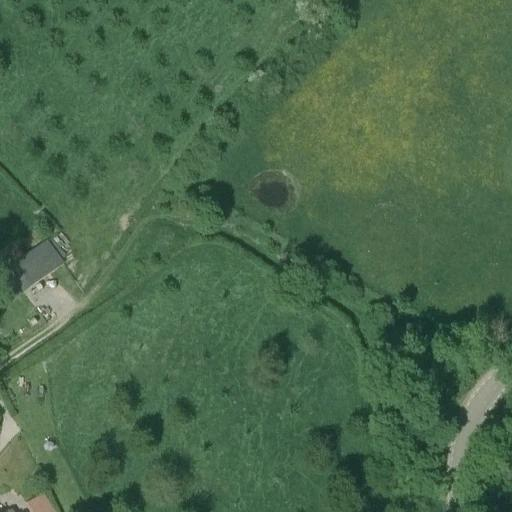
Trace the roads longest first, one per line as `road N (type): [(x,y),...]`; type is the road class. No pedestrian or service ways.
road 1 (track): [(0,364),(90,296),(148,218),(208,229)]
road 2 (tertiary): [(511,369),(466,429),(460,511)]
